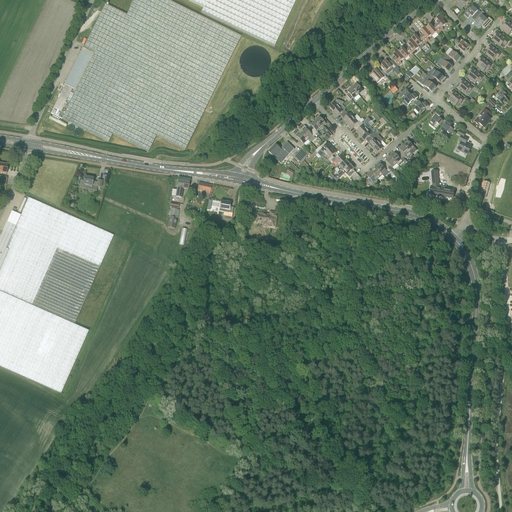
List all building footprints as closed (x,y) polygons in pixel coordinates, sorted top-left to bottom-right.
[(82,49),(64,85),(65,86),(51,114),(108,142),(112,134),(148,152),(156,136),(185,150),(241,36),(164,0),(134,0),(126,15),(105,5),(83,49),(82,49)] [(295,0),(185,0),(203,8),(201,13),(274,47),(295,0)] [(457,6),(460,10),(469,2),(466,0),(457,0),(458,1),(458,2),(459,4),(457,6)] [(473,7),(465,15),(468,19),(471,16),(472,17),(473,17),(475,19),(481,12),(479,10),(478,11),(473,7)] [(482,11),(481,12),(475,19),(477,21),(476,21),(478,23),(476,26),(479,29),(481,27),(485,30),(493,21),(489,18),(487,20),(482,15),(485,13),(482,11)] [(442,28),(447,24),(445,21),(444,22),(440,17),(435,21),(438,24),(436,27),(440,32),(443,29),(442,28)] [(506,24),(502,30),(508,35),(511,31),(511,24),(506,20),(504,23),(506,24)] [(440,32),(436,27),(434,28),(430,25),(426,28),(426,29),(431,35),(432,36),(436,33),(437,35),(440,32)] [(421,37),(426,43),(429,40),(427,39),(431,35),(426,29),(426,28),(425,27),(420,31),(424,35),(421,37)] [(509,42),(507,40),(497,32),(495,35),(497,36),(493,41),(494,42),(497,45),(500,48),(503,44),(505,47),(509,42)] [(425,47),(423,45),(426,43),(421,37),(419,39),(416,35),(411,39),(412,40),(419,48),(419,47),(421,50),(425,47)] [(461,39),(454,48),(461,54),(463,51),(464,53),(470,47),(461,39)] [(408,50),(413,55),(416,53),(415,51),(419,48),(412,40),(407,44),(411,48),(408,50)] [(501,54),(491,45),(488,48),(490,50),(486,55),(493,60),(496,56),(498,58),(501,54)] [(240,66),(242,69),(244,73),(247,75),(251,77),(255,78),(259,77),(262,76),(266,74),(268,70),(270,67),(271,63),(270,59),(269,55),(267,52),(263,49),(260,47),(256,47),(252,47),(248,49),(245,51),(242,54),(240,58),(240,62),(240,66)] [(408,50),(406,52),(403,48),(398,52),(404,58),(404,59),(405,60),(409,56),(410,58),(413,55),(408,50)] [(451,58),(456,63),(461,58),(450,49),(444,56),(449,61),(451,58)] [(396,67),(397,66),(398,66),(399,66),(402,63),(400,62),(404,59),(404,58),(398,52),(398,51),(393,55),(396,59),(394,61),(392,63),(396,67)] [(440,66),(448,73),(453,67),(447,63),(449,61),(444,56),(442,59),(444,61),(440,66)] [(481,61),(477,66),(478,67),(481,69),(483,71),(486,67),(489,69),(492,65),(481,57),(479,59),(481,61)] [(392,63),(390,61),(387,63),(385,62),(380,66),(384,70),(387,74),(387,75),(396,67),(392,63)] [(472,72),(468,78),(475,84),(478,79),(480,81),(483,78),(472,68),(470,71),(472,72)] [(387,79),(385,76),(382,72),(380,70),(378,71),(376,70),(370,75),(377,84),(383,78),(385,81),(387,79)] [(435,78),(440,83),(444,78),(436,71),(432,76),(430,75),(428,77),(433,81),(435,78)] [(433,81),(428,77),(424,73),(421,77),(424,80),(425,79),(427,81),(424,86),(432,93),(436,87),(431,83),(433,81)] [(463,84),(459,88),(465,93),(468,90),(470,92),(473,88),(463,80),(461,82),(463,84)] [(363,87),(359,82),(357,84),(356,83),(352,87),(358,95),(363,91),(361,89),(363,87)] [(394,94),(398,90),(394,86),(389,90),(394,94)] [(354,99),(358,95),(352,87),(347,92),(349,94),(347,96),(351,100),(353,98),(354,99)] [(399,96),(401,99),(403,97),(405,100),(404,101),(408,105),(411,103),(418,98),(414,93),(411,96),(408,93),(409,92),(406,89),(399,96)] [(449,100),(455,106),(460,100),(462,102),(464,100),(453,91),(451,93),(453,95),(449,100)] [(495,97),(495,99),(497,100),(504,106),(509,101),(506,99),(508,97),(502,91),(498,95),(495,97)] [(492,106),(494,108),(497,105),(491,99),(488,102),(489,103),(488,104),(489,106),(491,107),(492,106)] [(328,109),(332,113),(342,105),(344,103),(343,103),(342,102),(341,101),(338,101),(336,100),(336,102),(328,109)] [(421,111),(422,112),(429,106),(425,102),(422,105),(419,101),(409,109),(412,112),(415,109),(419,114),(421,111)] [(342,117),(347,112),(345,110),(345,109),(342,105),(332,113),(336,118),(340,114),(342,117)] [(485,109),(477,118),(474,122),(479,127),(481,125),(485,128),(488,124),(487,124),(491,119),(489,118),(492,115),(485,109)] [(347,125),(354,118),(350,113),(349,114),(347,112),(342,117),(344,119),(343,120),(347,125)] [(433,119),(431,122),(438,128),(443,121),(439,118),(442,115),(438,112),(432,118),(433,119)] [(333,136),(332,135),(328,131),(325,128),(324,128),(323,127),(326,124),(320,116),(315,121),(322,128),(326,133),(330,138),(333,136)] [(358,122),(354,118),(347,125),(351,129),(355,126),(357,128),(361,124),(359,121),(358,122)] [(356,132),(361,136),(368,130),(371,126),(369,123),(371,121),(368,118),(364,121),(361,124),(357,128),(359,130),(356,132)] [(452,124),(448,120),(443,127),(441,130),(448,136),(454,130),(450,127),(452,124)] [(315,121),(310,125),(314,129),(312,130),(316,135),(318,133),(317,132),(322,128),(315,121)] [(310,132),(306,129),(302,133),(308,140),(313,136),(314,137),(316,135),(312,130),(310,132)] [(377,134),(375,132),(375,131),(372,134),(368,130),(361,136),(365,141),(366,140),(368,142),(370,140),(377,134)] [(465,134),(459,131),(457,134),(462,136),(459,141),(461,143),(458,150),(468,155),(472,147),(466,144),(468,139),(464,137),(465,134)] [(302,133),(297,137),(301,141),(297,144),(302,148),(305,145),(304,144),(308,140),(302,133)] [(383,140),(378,135),(377,134),(370,140),(368,142),(370,144),(368,145),(373,150),(380,143),(383,140)] [(416,145),(411,140),(409,142),(408,141),(403,145),(410,152),(412,155),(417,151),(415,148),(413,147),(416,145)] [(328,144),(326,142),(318,149),(316,151),(318,153),(321,150),(325,155),(332,148),(328,143),(328,144)] [(269,152),(278,160),(281,163),(286,158),(287,159),(290,155),(290,154),(294,149),(288,143),(282,148),(283,148),(281,150),(276,145),(269,152)] [(377,154),(384,148),(380,143),(373,150),(377,154)] [(410,152),(403,145),(399,149),(402,153),(400,155),(404,159),(407,157),(408,159),(412,155),(410,152)] [(303,148),(295,157),(302,164),(309,154),(303,148)] [(337,153),(332,148),(325,155),(329,159),(328,160),(330,162),(334,158),(333,156),(337,153)] [(390,157),(396,164),(401,160),(402,161),(404,159),(400,155),(398,156),(395,153),(390,157)] [(330,162),(327,165),(329,167),(332,164),(335,161),(339,166),(347,159),(343,155),(340,157),(338,155),(335,158),(334,158),(330,162)] [(395,172),(393,169),(392,168),(396,164),(390,157),(385,161),(387,162),(384,164),(387,167),(391,171),(393,174),(395,172)] [(339,175),(351,164),(347,159),(339,166),(337,168),(340,171),(337,173),(339,175)] [(0,172),(7,174),(8,164),(0,162),(0,172)] [(346,173),(347,175),(350,177),(351,176),(355,172),(353,170),(355,168),(351,164),(339,175),(335,179),(338,180),(346,173)] [(389,173),(391,171),(387,167),(385,168),(380,164),(376,168),(382,175),(387,171),(389,173)] [(378,179),(382,175),(376,168),(371,172),(378,179)] [(453,198),(454,191),(445,189),(445,187),(438,186),(438,184),(439,184),(438,171),(437,171),(437,169),(433,170),(433,172),(432,172),(433,184),(434,184),(433,187),(433,186),(433,187),(431,187),(430,193),(436,194),(436,196),(453,198)] [(372,184),(373,183),(378,179),(371,172),(367,176),(369,179),(368,180),(368,182),(369,184),(372,184)] [(93,178),(85,177),(84,185),(89,186),(89,187),(92,187),(92,185),(97,186),(97,187),(101,187),(102,181),(98,180),(98,182),(93,181),(93,178)] [(173,190),(172,196),(175,196),(175,197),(181,198),(183,189),(188,190),(190,181),(178,179),(176,190),(173,190)] [(480,196),(486,198),(490,183),(484,181),(481,192),(478,191),(477,195),(480,196)] [(208,200),(209,196),(212,185),(199,183),(198,189),(193,188),(191,193),(194,194),(195,191),(198,192),(198,191),(201,191),(200,198),(208,200)] [(0,269),(0,366),(60,393),(88,331),(74,325),(113,235),(95,227),(59,212),(28,198),(21,216),(6,249),(9,250),(0,269)] [(221,201),(219,209),(219,212),(227,213),(228,213),(233,214),(233,208),(230,207),(231,203),(221,201)] [(174,229),(176,218),(178,218),(179,210),(171,208),(167,228),(174,229)] [(6,249),(21,216),(11,212),(0,237),(0,269),(9,250),(6,249)] [(262,227),(274,229),(276,213),(270,212),(270,216),(267,216),(267,215),(255,213),(254,224),(262,224),(262,227)]
